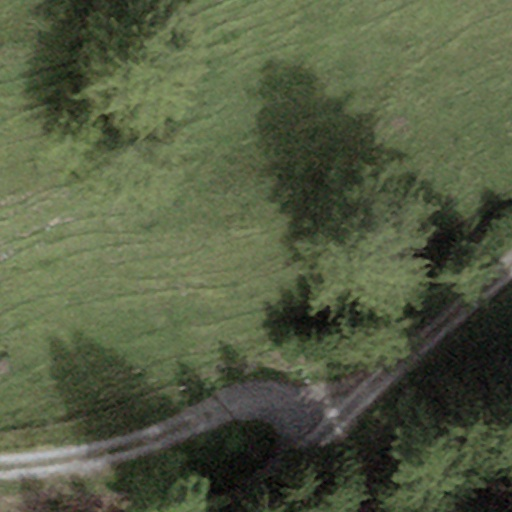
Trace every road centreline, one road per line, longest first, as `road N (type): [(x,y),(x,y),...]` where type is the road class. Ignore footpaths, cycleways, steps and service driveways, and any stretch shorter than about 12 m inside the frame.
road 1 (track): [(222,511),(302,459),(511,268)]
road 2 (track): [(331,431),(282,408),(233,409),(159,438),(0,473)]
